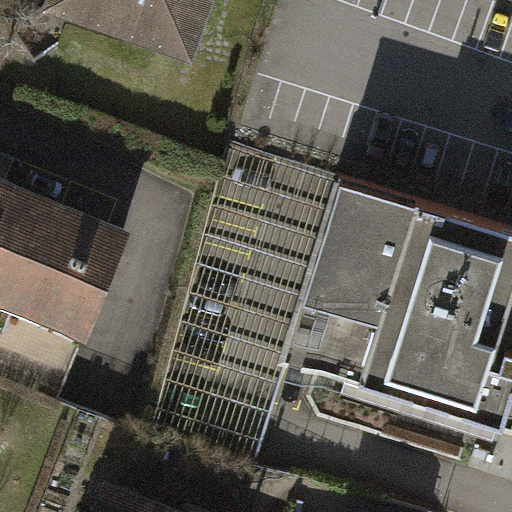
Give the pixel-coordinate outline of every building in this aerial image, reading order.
[(61,0),(187,44),(202,0),(61,0)] [(282,355),(507,426),(511,408),(511,227),(340,174),(282,355)] [(0,290),(87,325),(126,228),(0,178),(0,290)] [(269,439),(273,421),(230,412),(234,394),(201,387),(208,355),(181,349),(166,418),(269,439)] [(181,511),(108,484),(97,511),(181,511)]
